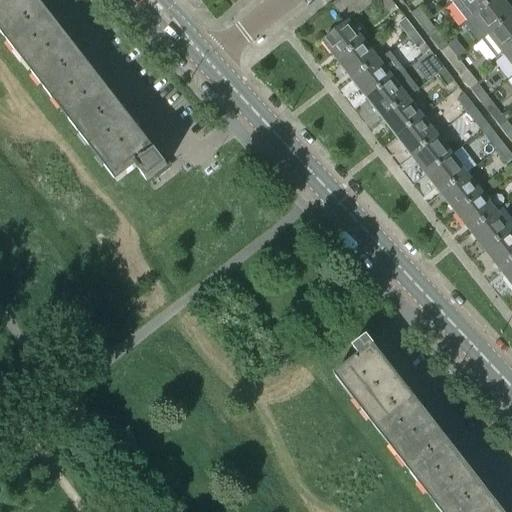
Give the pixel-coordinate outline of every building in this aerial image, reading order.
[(0,0),(0,33),(117,183),(136,168),(147,183),(167,167),(156,152),(156,153),(150,157),(28,0),(0,0)] [(349,23),(356,17),(342,0),(338,0),(332,6),(347,23),(349,22),(349,23)] [(358,0),(342,0),(356,17),(366,10),(358,0)] [(358,0),(366,10),(376,2),(373,0),(358,0)] [(395,7),(389,0),(378,0),(388,13),(395,7)] [(473,17),(494,0),(455,0),(451,4),(466,23),(473,17)] [(511,17),(511,12),(502,0),(494,0),(473,17),(487,36),(511,17)] [(411,14),(421,27),(428,22),(418,8),(411,14)] [(496,60),(502,55),(511,47),(511,17),(487,36),(482,41),(496,60)] [(408,38),(415,32),(405,19),(398,25),(408,38)] [(336,63),(364,41),(349,23),(349,22),(347,23),(321,43),(336,63)] [(437,34),(428,22),(421,27),(431,39),(437,34)] [(424,44),(415,32),(408,38),(417,50),(424,44)] [(379,60),(364,41),(336,63),(351,82),(379,60)] [(451,65),(458,60),(447,46),(440,51),(451,65)] [(511,47),(502,55),(511,67),(511,47)] [(444,70),(434,56),(427,62),(437,75),(444,70)] [(379,60),(351,82),(366,101),(393,79),(379,60)] [(467,71),(458,60),(451,65),(460,77),(467,71)] [(454,82),(444,70),(437,75),(446,87),(454,82)] [(408,98),(393,79),(366,101),(381,120),(408,98)] [(480,103),(487,97),(477,84),(470,90),(480,103)] [(474,108),(463,94),(457,100),(467,113),(474,108)] [(497,109),(487,97),(480,103),(489,115),(497,109)] [(395,139),(423,117),(408,98),(381,120),(395,139)] [(474,108),(467,113),(476,125),(483,120),(474,108)] [(438,136),(423,117),(395,139),(410,157),(438,136)] [(510,141),(511,138),(511,129),(507,122),(499,128),(510,141)] [(503,146),(493,133),(486,138),(496,151),(503,146)] [(425,176),(452,155),(438,136),(410,157),(425,176)] [(511,156),(503,146),(496,151),(506,164),(511,158),(511,156)] [(467,174),(452,155),(425,176),(440,195),(467,174)] [(454,214),(482,193),(467,174),(440,195),(454,214)] [(497,212),(482,193),(454,214),(469,233),(497,212)] [(484,252),(511,231),(497,212),(469,233),(484,252)] [(511,260),(511,231),(484,252),(499,271),(511,260)] [(511,288),(511,260),(499,271),(511,288)] [(494,511),(445,449),(369,351),(374,347),(367,337),(353,349),(359,357),(334,376),(440,511),(494,511)]
